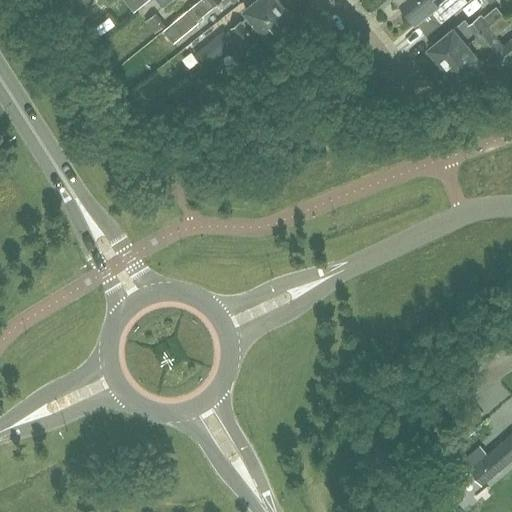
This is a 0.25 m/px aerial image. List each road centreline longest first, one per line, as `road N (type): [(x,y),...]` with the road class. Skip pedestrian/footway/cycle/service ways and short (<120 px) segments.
road 1 (residential): [(466,214),(224,327)]
road 2 (tertiary): [(139,302),(0,81)]
road 3 (unclassified): [(0,433),(114,377)]
road 4 (tertiary): [(266,511),(201,405)]
road 5 (residential): [(412,92),(329,0)]
